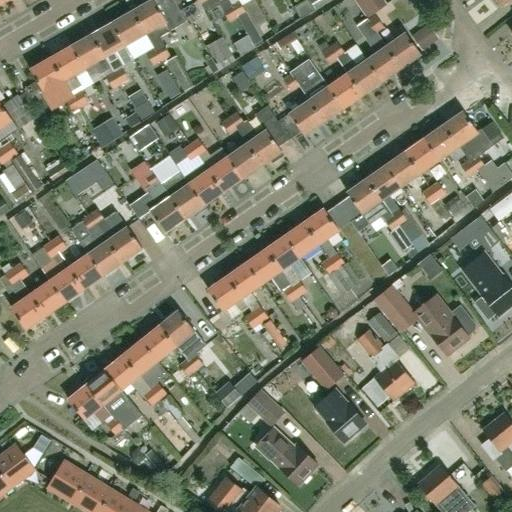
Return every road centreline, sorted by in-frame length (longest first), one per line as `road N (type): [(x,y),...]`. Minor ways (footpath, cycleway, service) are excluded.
road 1 (residential): [(0,396),(17,365),(71,329),(129,310),(182,263),(486,59)]
road 2 (residential): [(329,511),(511,355)]
